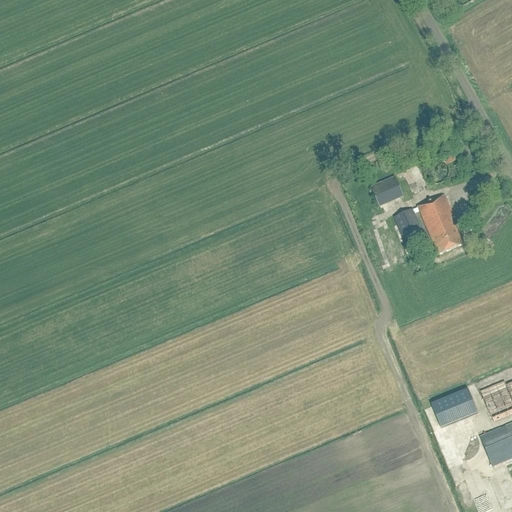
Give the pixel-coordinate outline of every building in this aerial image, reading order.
[(448,176),(448,172),(447,168),(444,164),(441,162),(437,161),(432,161),(428,163),(425,166),(424,170),(423,174),(424,178),(427,182),(431,184),(435,186),(439,185),(443,183),(446,180),(448,176)] [(395,179),(370,189),(379,210),(404,199),(395,179)] [(394,219),(406,248),(403,250),(407,257),(428,249),(425,241),(414,216),(420,214),(438,257),(463,246),(455,228),(453,229),(450,221),(454,220),(444,197),(417,209),(418,210),(413,212),(412,212),(394,219)] [(511,409),(511,390),(486,400),(493,416),(511,409)] [(468,391),(431,406),(440,430),(477,415),(468,391)] [(399,427),(414,424),(413,417),(398,420),(399,427)] [(491,468),(511,459),(511,424),(479,438),(491,468)] [(409,431),(390,435),(391,441),(410,438),(409,431)] [(466,511),(497,511),(494,501),(488,503),(484,492),(467,497),(470,505),(464,506),(466,511)]
